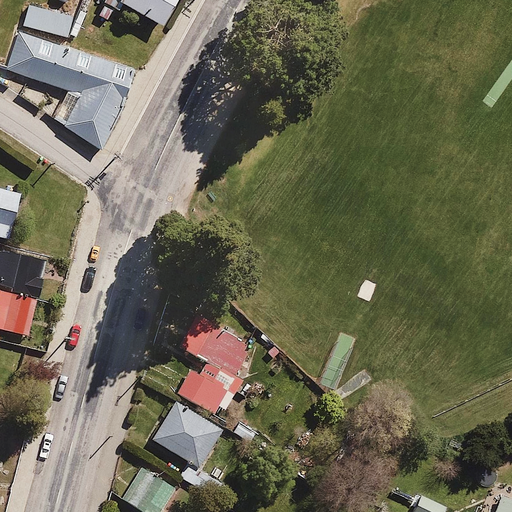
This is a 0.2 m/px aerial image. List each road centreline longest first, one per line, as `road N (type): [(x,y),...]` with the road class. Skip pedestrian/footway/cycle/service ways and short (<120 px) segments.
road 1 (residential): [(55,511),(142,198)]
road 2 (residential): [(142,198),(242,0)]
road 3 (residential): [(0,104),(142,198)]
